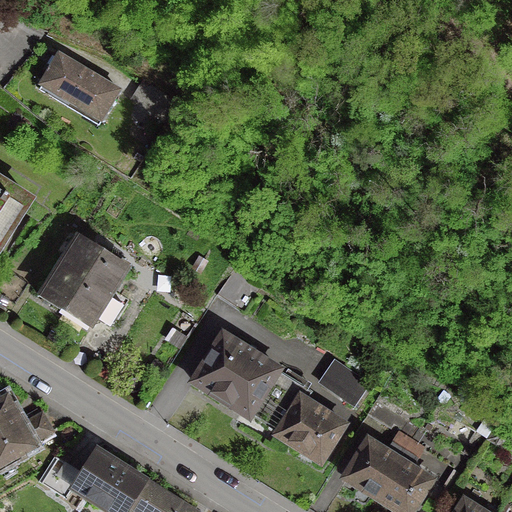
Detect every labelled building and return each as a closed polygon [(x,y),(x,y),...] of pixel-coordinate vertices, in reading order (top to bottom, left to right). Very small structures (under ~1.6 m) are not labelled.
[(117,91),(56,55),(38,86),(87,114),(94,102),(106,109),(117,91)] [(175,104),(143,82),(131,102),(163,124),(175,104)] [(0,242),(26,201),(11,191),(11,190),(0,182),(0,242)] [(51,270),(53,271),(37,297),(57,310),(62,302),(93,321),(94,320),(108,329),(126,301),(112,292),(122,276),(104,265),(109,257),(88,244),(83,251),(69,242),(51,270)] [(259,287),(231,269),(214,296),(241,314),(259,287)] [(235,345),(221,336),(192,383),(247,417),(248,415),(277,433),(275,435),(299,450),(300,456),(309,461),(314,460),(318,462),(341,426),(322,414),(324,411),(317,407),(315,409),(308,405),(298,399),(301,394),(256,366),(261,358),(237,343),(235,345)] [(366,385),(351,375),(335,399),(350,409),(366,385)] [(23,417),(9,392),(0,396),(0,468),(40,446),(37,443),(56,432),(39,407),(23,417)] [(509,438),(492,427),(484,439),(502,450),(509,438)] [(381,452),(366,442),(343,478),(345,479),(346,485),(353,489),(354,490),(360,488),(374,497),(400,454),(386,445),(381,452)] [(78,473),(53,457),(37,483),(63,499),(70,489),(107,511),(128,511),(129,511),(150,477),(97,444),(78,473)] [(413,462),(400,454),(374,497),(389,507),(390,511),(408,511),(428,481),(409,469),(413,462)] [(203,511),(150,477),(129,511),(130,511),(203,511)] [(478,511),(477,511),(462,502),(455,511),(491,511),(482,506),(478,511)]
